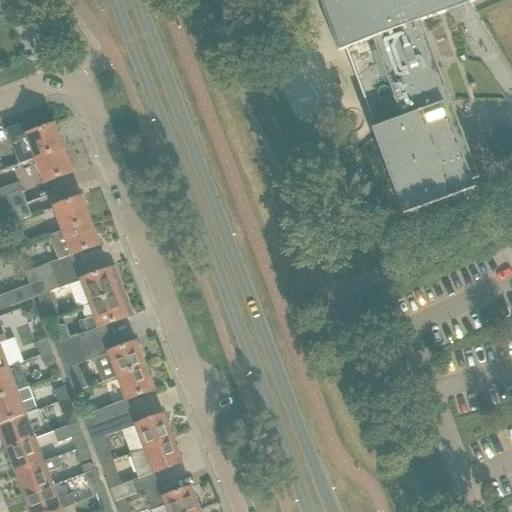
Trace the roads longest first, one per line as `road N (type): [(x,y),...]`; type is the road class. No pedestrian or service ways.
road 1 (tertiary): [(332,511),(135,0)]
road 2 (tertiary): [(115,0),(305,511)]
road 3 (residential): [(240,511),(79,89)]
